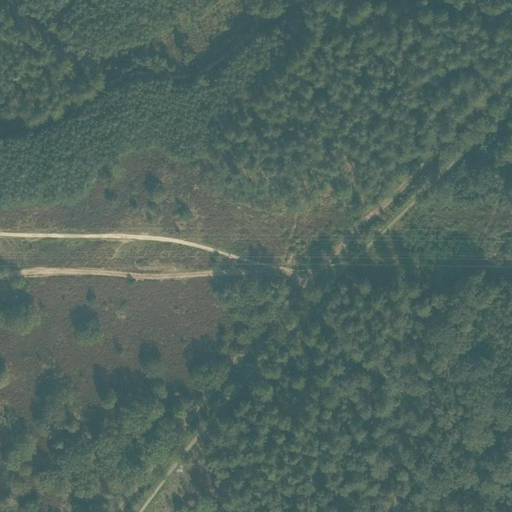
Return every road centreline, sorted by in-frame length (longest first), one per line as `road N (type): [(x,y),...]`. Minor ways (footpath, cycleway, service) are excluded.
road 1 (track): [(511,83),(428,151),(279,298),(102,511)]
road 2 (track): [(0,132),(55,118),(134,71),(190,80),(302,0)]
road 3 (track): [(511,120),(398,390)]
road 4 (track): [(286,276),(0,268)]
road 5 (track): [(398,390),(349,367),(279,298)]
road 6 (track): [(390,511),(406,426),(398,390)]
